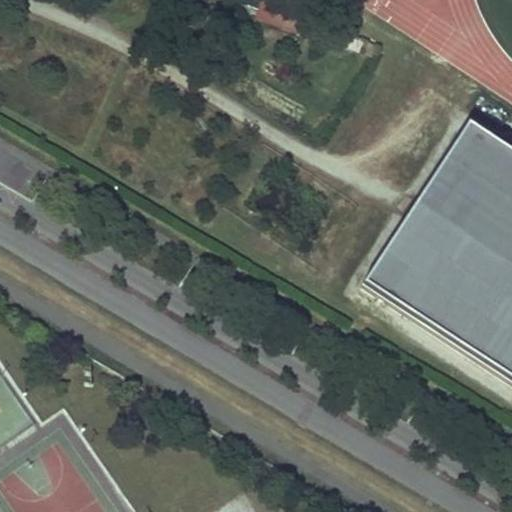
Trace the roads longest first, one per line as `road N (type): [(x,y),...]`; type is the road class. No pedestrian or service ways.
road 1 (tertiary): [(511,496),(0,191)]
road 2 (tertiary): [(0,236),(465,511)]
